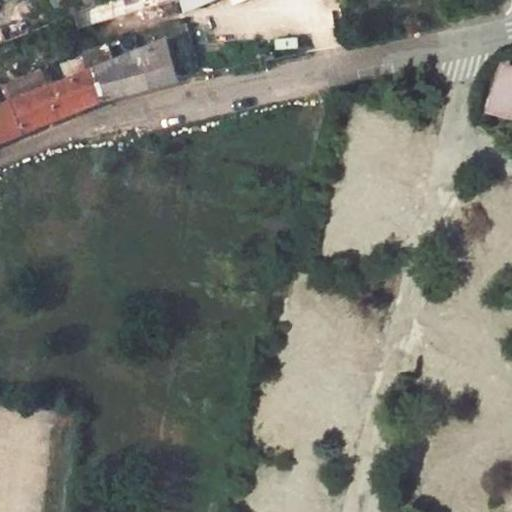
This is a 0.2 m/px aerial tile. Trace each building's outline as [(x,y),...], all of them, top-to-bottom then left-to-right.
[(91,0),(73,5),(79,29),(165,6),(163,0),(91,0)] [(182,0),(185,8),(206,0),(182,0)] [(407,0),(357,0),(365,31),(413,20),(407,0)] [(511,66),(499,118),(511,120),(511,66)] [(78,110),(107,98),(96,68),(67,79),(78,110)] [(67,79),(0,105),(0,141),(78,110),(67,79)] [(328,247),(380,260),(413,128),(361,115),(328,247)] [(119,126),(93,133),(95,158),(115,157),(119,126)] [(511,267),(511,195),(503,193),(486,261),(511,267)] [(328,439),(356,308),(304,297),(275,427),(328,439)] [(446,312),(429,382),(481,394),(498,324),(446,312)] [(434,511),(477,511),(491,452),(435,439),(419,509),(434,511)] [(260,511),(315,511),(320,493),(269,480),(260,511)]
